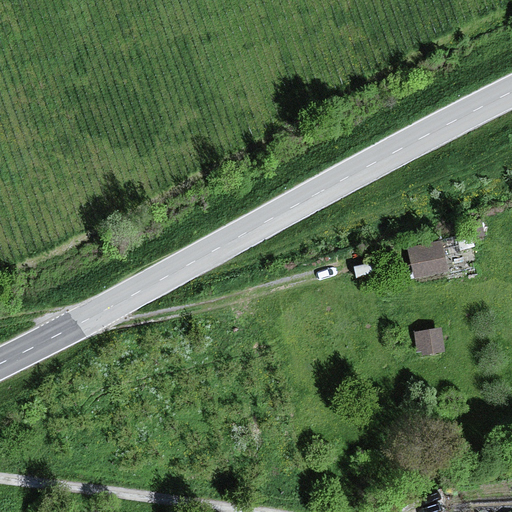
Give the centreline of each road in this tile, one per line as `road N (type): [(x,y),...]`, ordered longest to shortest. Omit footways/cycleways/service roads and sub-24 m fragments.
road 1 (secondary): [(0,362),(511,93)]
road 2 (track): [(240,511),(0,483)]
